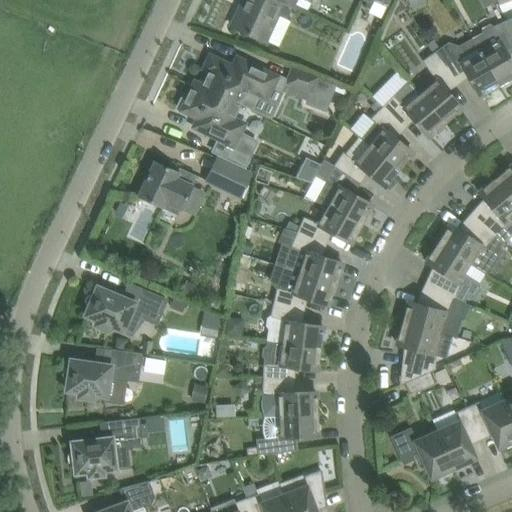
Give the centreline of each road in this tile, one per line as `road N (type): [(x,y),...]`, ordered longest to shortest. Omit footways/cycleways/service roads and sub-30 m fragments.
road 1 (residential): [(30,511),(14,466),(14,363),(33,301),(168,0)]
road 2 (residential): [(362,511),(350,397),(353,351),(377,264),(426,187),(511,117)]
